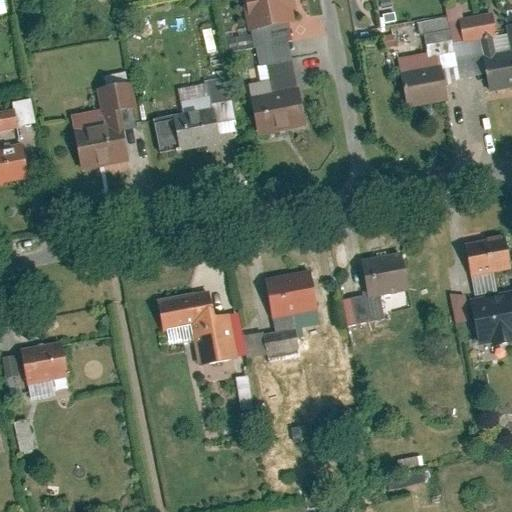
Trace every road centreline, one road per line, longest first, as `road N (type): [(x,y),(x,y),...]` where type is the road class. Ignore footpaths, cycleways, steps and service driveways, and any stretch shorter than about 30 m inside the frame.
road 1 (residential): [(0,266),(366,192)]
road 2 (residential): [(325,0),(366,192)]
road 3 (residential): [(366,192),(511,164)]
